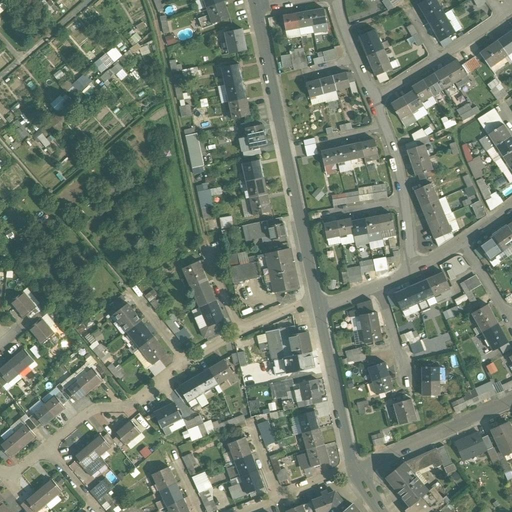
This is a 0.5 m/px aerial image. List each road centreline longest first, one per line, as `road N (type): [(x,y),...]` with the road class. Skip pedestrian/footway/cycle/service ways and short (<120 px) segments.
road 1 (residential): [(317,303),(256,9)]
road 2 (track): [(149,0),(205,254)]
road 3 (residential): [(353,467),(511,399)]
road 4 (residential): [(45,449),(94,410),(131,406),(184,361)]
road 5 (residential): [(353,467),(317,303)]
